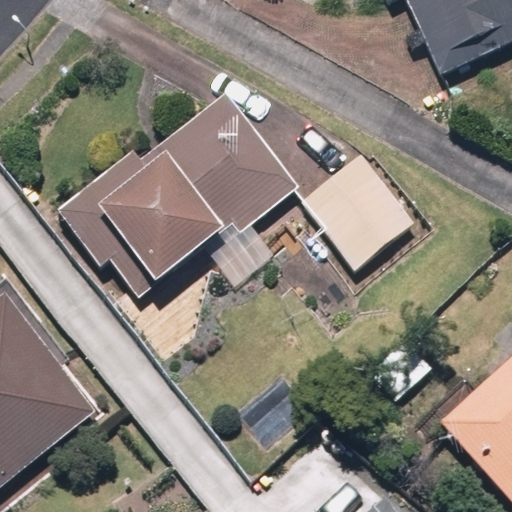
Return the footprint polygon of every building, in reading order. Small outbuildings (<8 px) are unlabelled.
[(511,0),(396,0),(439,97),(511,64),(511,0)] [(149,151),(66,206),(111,275),(123,267),(145,299),(307,193),(246,100),(155,160),(149,151)] [(430,222),(372,153),(306,208),(363,277),(430,222)] [(0,502),(111,408),(17,299),(0,313),(0,502)] [(397,317),(358,360),(413,410),(452,367),(397,317)] [(511,369),(455,416),(511,486),(511,369)]
